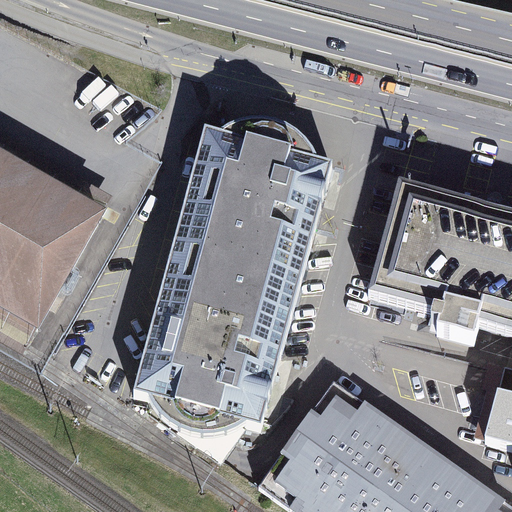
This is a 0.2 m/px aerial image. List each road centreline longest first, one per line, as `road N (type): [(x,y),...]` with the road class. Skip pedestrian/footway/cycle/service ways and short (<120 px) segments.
road 1 (primary): [(179,0),(511,84)]
road 2 (residential): [(232,61),(511,127)]
road 3 (unclassified): [(50,0),(232,61)]
road 4 (unknown): [(168,156),(0,65)]
road 5 (primary): [(511,41),(353,0)]
